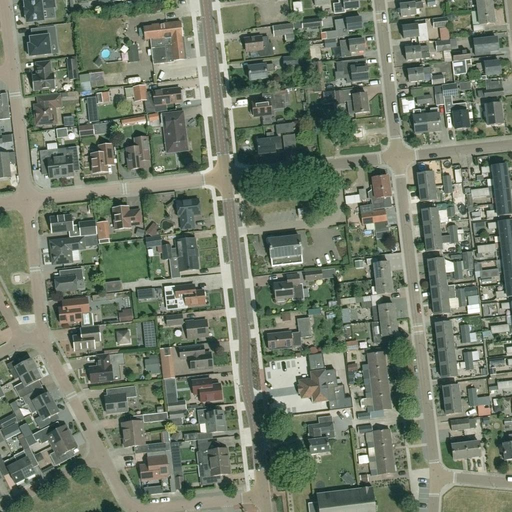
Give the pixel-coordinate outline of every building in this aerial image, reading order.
[(27,23),(43,21),(41,9),(55,8),(53,0),(39,0),(40,1),(25,3),(25,10),(24,10),(24,16),(26,16),(27,23)] [(345,13),(345,11),(360,8),(358,0),(338,0),(339,4),(334,5),(335,15),(345,13)] [(476,0),(477,10),(492,8),(491,0),(476,0)] [(415,10),(423,9),(422,3),(399,5),(401,17),(416,16),(415,10)] [(492,8),(477,10),(479,25),(473,26),(474,32),(484,31),(483,25),(494,24),(492,8)] [(361,18),(338,21),(335,21),(336,32),(326,33),(327,40),(348,37),(348,32),(362,30),(361,18)] [(433,29),(448,27),(447,18),(432,20),(433,29)] [(322,28),(321,20),(303,22),(304,30),(322,28)] [(139,37),(144,37),(144,40),(152,39),(153,41),(171,39),(171,45),(164,46),(164,48),(151,49),(153,66),(174,63),(173,61),(184,60),(182,38),(180,23),(151,26),(151,27),(143,28),(143,29),(138,29),(139,37)] [(286,43),(295,42),(294,35),(293,24),(272,27),(273,38),(285,36),(286,43)] [(427,37),(426,30),(425,24),(402,27),(404,39),(418,38),(418,42),(427,41),(427,37)] [(42,37),(30,38),(30,45),(28,45),(28,48),(26,48),(27,55),(29,55),(29,57),(51,55),(49,44),(57,43),(55,28),(41,29),(42,37)] [(246,52),(259,51),(259,58),(274,56),(272,44),(268,44),(267,38),(261,39),(261,37),(245,40),(246,52)] [(475,53),(497,50),(496,38),(473,41),(475,53)] [(325,49),(336,48),(335,39),(324,41),(325,49)] [(351,58),(351,53),(365,51),(363,40),(341,42),(340,43),(341,59),(351,58)] [(456,40),(449,41),(435,42),(436,53),(450,51),(450,49),(457,48),(456,40)] [(129,46),(129,52),(127,52),(128,60),(128,64),(139,62),(139,59),(138,51),(137,45),(129,46)] [(295,46),(287,47),(288,54),(296,53),(295,46)] [(429,59),(428,53),(427,46),(405,49),(406,61),(429,59)] [(470,60),(469,51),(452,53),(453,62),(470,60)] [(283,68),(285,68),(285,69),(298,68),(297,66),(298,66),(297,57),(282,58),(283,68)] [(77,77),(77,70),(76,60),(69,61),(70,78),(77,77)] [(470,60),(453,62),(454,75),(471,73),(470,60)] [(352,83),(368,81),(366,66),(355,67),(354,61),(336,63),(337,74),(342,73),(343,77),(351,76),(352,83)] [(485,76),(500,74),(499,62),(476,65),(477,70),(485,70),(485,76)] [(50,75),(49,63),(36,65),(37,73),(38,73),(39,76),(32,77),(33,91),(55,89),(54,75),(50,75)] [(266,72),(274,71),(273,65),(265,66),(265,65),(248,67),(249,81),(267,78),(266,72)] [(423,76),(431,75),(430,68),(407,71),(409,83),(424,81),(423,76)] [(432,85),(444,84),(443,75),(431,77),(432,85)] [(442,90),(443,99),(458,97),(456,86),(456,84),(441,86),(442,90)] [(126,99),(135,98),(135,102),(147,101),(145,86),(133,88),(124,89),(126,99)] [(165,104),(181,102),(179,89),(153,92),(155,107),(165,105),(165,104)] [(424,96),(423,89),(410,91),(411,99),(416,98),(417,106),(424,105),(423,96),(424,96)] [(484,99),(503,96),(502,89),(483,91),(484,99)] [(344,102),(347,102),(349,114),(355,113),(355,114),(368,112),(366,95),(354,96),(353,90),(335,92),(330,93),(331,98),(336,97),(337,105),(344,105),(344,102)] [(443,99),(442,90),(434,91),(435,95),(436,107),(444,106),(444,105),(443,99)] [(96,95),(98,104),(106,103),(104,93),(96,95)] [(0,94),(0,120),(10,119),(8,106),(1,107),(0,94)] [(286,94),(274,96),(275,102),(269,102),(252,104),(252,105),(250,105),(249,107),(250,115),(251,117),(254,116),(254,117),(271,115),(270,110),(276,109),(275,104),(287,102),(287,101),(290,100),(290,94),(286,95),(286,94)] [(423,96),(424,105),(432,104),(431,95),(424,96),(423,96)] [(59,96),(45,98),(36,99),(37,107),(35,107),(37,125),(45,124),(45,123),(47,123),(48,124),(49,125),(55,125),(56,123),(56,119),(54,118),(53,108),(60,107),(59,96)] [(96,98),(86,98),(89,123),(98,122),(96,98)] [(455,130),(468,128),(466,111),(466,112),(465,104),(452,105),(453,113),(455,130)] [(487,126),(492,125),(502,124),(500,104),(485,105),(487,126)] [(425,116),(428,133),(441,131),(438,115),(437,109),(430,109),(430,115),(425,116)] [(428,133),(425,116),(425,110),(412,112),(413,117),(412,117),(412,118),(410,119),(409,121),(409,126),(411,127),(413,127),(414,135),(428,133)] [(184,124),(182,114),(181,114),(181,113),(176,114),(160,116),(161,126),(164,126),(167,150),(170,153),(181,151),(186,151),(186,150),(187,150),(186,146),(184,124)] [(93,125),(78,127),(80,138),(94,136),(93,125)] [(48,145),(60,143),(58,133),(46,136),(48,145)] [(266,134),(267,140),(257,141),(258,155),(275,153),(274,147),(280,147),(279,139),(274,140),(273,133),(266,134)] [(294,136),(289,136),(283,137),(284,150),(296,149),(294,136)] [(410,147),(420,145),(419,136),(408,138),(410,147)] [(150,161),(148,150),(147,138),(134,139),(135,149),(126,150),(129,170),(143,168),(143,162),(150,161)] [(99,147),(100,155),(91,155),(93,174),(107,173),(107,167),(113,166),(113,158),(111,146),(99,147)] [(79,162),(77,148),(58,150),(59,158),(61,178),(73,176),(72,162),(79,162)] [(59,158),(58,150),(39,152),(41,166),(48,165),(49,179),(61,178),(59,158)] [(0,179),(11,178),(8,154),(0,154),(0,179)] [(492,172),(493,179),(507,177),(505,165),(481,168),(481,174),(492,172)] [(468,169),(469,176),(470,182),(477,181),(483,180),(482,176),(477,177),(476,168),(468,169)] [(434,188),(433,180),(437,179),(436,173),(432,174),(432,173),(417,175),(419,189),(434,188)] [(383,204),(384,209),(391,207),(390,197),(391,197),(388,176),(380,177),(372,179),(373,186),(371,187),(372,193),(369,194),(369,199),(371,199),(371,200),(372,205),(383,204)] [(443,187),(451,186),(450,176),(442,177),(443,187)] [(508,190),(507,177),(493,179),(494,187),(487,187),(488,189),(470,191),(470,194),(508,190)] [(452,194),(451,186),(443,187),(437,187),(438,195),(444,195),(452,194)] [(436,200),(434,188),(419,189),(421,202),(436,200)] [(479,198),(486,197),(486,199),(495,198),(496,203),(510,202),(508,190),(470,194),(471,195),(466,196),(467,203),(467,207),(468,212),(471,211),(471,207),(473,207),(473,203),(479,202),(479,198)] [(198,200),(177,203),(178,218),(181,217),(182,230),(194,229),(193,221),(192,221),(191,216),(200,215),(198,200)] [(511,214),(510,202),(496,203),(497,210),(486,212),(486,218),(511,214)] [(366,232),(375,230),(373,212),(373,210),(372,205),(359,207),(360,214),(362,226),(366,225),(366,232)] [(436,206),(437,209),(422,211),(424,225),(438,223),(437,212),(446,211),(447,218),(455,217),(454,205),(453,205),(446,206),(444,205),(436,206)] [(128,208),(113,210),(116,230),(130,229),(130,226),(141,225),(140,211),(128,212),(128,208)] [(387,228),(386,222),(384,210),(373,212),(375,230),(387,228)] [(73,231),(71,216),(50,219),(52,234),(73,231)] [(499,235),(511,233),(511,221),(487,224),(488,230),(499,229),(499,235)] [(95,222),(79,224),(80,236),(96,234),(95,222)] [(109,244),(109,240),(107,223),(97,224),(99,241),(99,245),(109,244)] [(440,237),(438,223),(424,225),(425,238),(440,237)] [(484,223),(475,224),(476,233),(485,231),(484,223)] [(154,224),(146,233),(151,238),(159,229),(154,224)] [(448,227),(449,236),(457,235),(456,226),(448,227)] [(135,236),(142,239),(144,232),(137,229),(135,236)] [(511,233),(499,235),(501,248),(511,246),(511,233)] [(457,235),(449,236),(450,245),(458,244),(458,241),(457,235)] [(460,245),(469,245),(469,236),(459,236),(460,245)] [(269,240),(271,259),(272,267),(302,264),(301,256),(299,237),(269,240)] [(440,237),(425,238),(427,252),(442,250),(440,237)] [(52,249),(53,265),(71,262),(70,251),(84,249),(83,239),(60,242),(51,243),(52,249)] [(147,248),(161,246),(160,239),(146,240),(147,248)] [(172,254),(196,250),(194,240),(176,242),(176,250),(172,250),(172,254)] [(170,246),(161,247),(163,261),(171,260),(171,259),(177,258),(179,273),(198,270),(196,250),(172,254),(172,250),(171,250),(170,246)] [(511,246),(501,248),(502,260),(511,258),(511,246)] [(463,262),(464,271),(473,270),(471,253),(462,254),(463,262)] [(375,280),(390,278),(388,263),(378,264),(377,258),(366,260),(367,265),(373,265),(375,280)] [(511,271),(511,258),(502,260),(503,268),(498,268),(498,269),(498,273),(504,273),(504,272),(511,271)] [(428,261),(428,265),(429,275),(444,273),(443,259),(428,261)] [(454,272),(462,271),(460,262),(453,263),(454,272)] [(68,278),(55,279),(57,293),(77,291),(76,283),(84,282),(82,269),(67,271),(68,278)] [(491,278),(496,277),(499,277),(498,273),(498,269),(490,270),(491,278)] [(334,270),(304,273),(305,281),(335,278),(334,270)] [(480,272),(480,278),(481,279),(491,278),(490,270),(480,272)] [(462,271),(454,272),(455,281),(463,280),(462,271)] [(444,273),(429,275),(431,288),(446,287),(444,273)] [(302,285),(299,285),(298,275),(286,277),(287,284),(274,285),(275,299),(292,298),(292,302),(304,300),(302,285)] [(358,303),(364,303),(364,302),(382,300),(381,295),(392,294),(390,278),(375,280),(377,295),(370,296),(371,297),(338,301),(339,306),(358,303)] [(511,283),(505,284),(506,291),(495,292),(496,298),(511,296),(511,283)] [(187,309),(187,307),(205,305),(203,291),(190,292),(189,286),(164,289),(166,311),(187,309)] [(446,287),(431,288),(432,302),(447,300),(456,299),(454,286),(446,287)] [(164,299),(164,287),(154,287),(155,299),(164,299)] [(464,289),(456,290),(457,299),(465,298),(465,297),(477,296),(476,287),(464,289)] [(465,298),(457,299),(458,308),(466,307),(465,298)] [(91,315),(89,312),(87,299),(74,301),(62,302),(63,309),(59,310),(60,324),(81,322),(81,328),(93,327),(91,315)] [(378,307),(380,322),(395,320),(393,305),(383,306),(382,300),(364,302),(364,303),(361,304),(361,309),(372,308),(372,307),(378,307)] [(449,313),(447,300),(432,302),(434,315),(449,313)] [(506,309),(507,316),(511,315),(511,302),(500,304),(501,310),(506,309)] [(133,321),(131,309),(122,310),(123,313),(118,314),(120,323),(133,321)] [(167,326),(183,324),(182,316),(166,317),(167,326)] [(312,338),(310,324),(309,319),(297,320),(299,333),(291,335),(290,333),(267,335),(269,350),(301,346),(300,339),(312,338)] [(397,336),(395,320),(380,322),(382,337),(376,338),(376,344),(387,342),(387,337),(397,336)] [(194,338),(208,336),(206,322),(193,323),(193,322),(185,322),(187,340),(195,339),(194,338)] [(153,323),(142,324),(145,349),(156,347),(153,323)] [(437,339),(452,337),(450,323),(435,325),(437,339)] [(460,326),(460,327),(456,327),(457,336),(461,336),(469,335),(468,325),(460,326)] [(499,326),(499,334),(508,333),(507,328),(507,325),(499,326)] [(491,335),(499,334),(499,326),(490,327),(491,331),(491,335)] [(86,336),(73,338),(75,352),(95,349),(94,342),(100,341),(99,328),(85,330),(86,336)] [(129,331),(116,332),(117,345),(130,344),(129,331)] [(486,341),(492,337),(489,332),(483,335),(486,341)] [(472,333),(473,346),(482,345),(481,333),(472,333)] [(461,336),(462,344),(470,343),(469,335),(461,336)] [(452,337),(437,339),(438,352),(453,350),(452,337)] [(173,346),(162,347),(164,379),(175,378),(173,346)] [(193,348),(179,349),(180,359),(190,358),(191,371),(212,369),(210,353),(204,354),(204,346),(193,348)] [(453,350),(438,352),(440,365),(455,363),(453,350)] [(386,368),(385,360),(384,352),(367,354),(368,365),(362,366),(362,371),(369,370),(386,368)] [(464,362),(472,361),(471,353),(463,354),(464,362)] [(119,355),(109,356),(97,357),(98,368),(89,369),(91,384),(121,381),(119,365),(120,365),(119,355)] [(20,365),(17,360),(7,366),(10,371),(14,369),(20,378),(36,370),(31,360),(20,365)] [(472,361),(464,362),(465,371),(473,370),(472,361)] [(455,363),(440,365),(442,379),(456,377),(455,363)] [(347,365),(348,372),(357,371),(357,364),(347,365)] [(333,388),(337,388),(335,370),(325,372),(325,371),(320,371),(319,366),(314,366),(315,372),(310,372),(311,380),(299,381),(299,386),(297,387),(298,394),(300,394),(301,399),(312,398),(312,404),(329,402),(328,401),(334,400),(333,388)] [(371,384),(388,382),(386,368),(369,370),(370,379),(364,380),(364,385),(371,384)] [(16,392),(20,400),(22,399),(34,392),(31,385),(41,380),(36,370),(20,378),(25,388),(16,392)] [(200,394),(201,402),(222,400),(220,385),(207,387),(206,380),(192,382),(194,395),(200,394)] [(365,394),(366,398),(366,399),(389,396),(388,382),(371,384),(372,393),(365,394)] [(444,402),(459,400),(457,386),(443,388),(444,402)] [(127,413),(129,412),(127,399),(137,398),(135,387),(114,390),(115,395),(113,397),(105,398),(107,414),(119,413),(121,414),(127,413)] [(469,399),(477,398),(475,389),(468,390),(469,399)] [(34,392),(22,399),(26,406),(27,405),(32,415),(54,403),(49,393),(38,399),(34,392)] [(389,396),(366,399),(367,404),(373,404),(373,407),(367,408),(367,413),(374,412),(374,411),(391,409),(389,396)] [(478,407),(477,398),(469,399),(470,408),(478,407)] [(459,400),(444,402),(446,415),(461,413),(459,400)] [(168,412),(186,410),(185,401),(167,403),(168,412)] [(32,415),(37,412),(40,417),(35,420),(40,430),(51,425),(48,419),(59,413),(54,403),(32,415)] [(184,418),(183,411),(169,413),(170,420),(184,418)] [(224,422),(223,411),(205,414),(206,424),(224,422)] [(167,413),(143,416),(144,424),(168,421),(167,413)] [(357,414),(358,419),(358,421),(371,419),(370,413),(357,414)] [(3,428),(19,420),(17,415),(1,423),(3,428)] [(327,439),(334,438),(332,423),(331,417),(318,418),(319,425),(308,426),(310,441),(308,441),(310,455),(329,453),(327,439)] [(504,427),(511,425),(511,422),(511,418),(503,419),(504,427)] [(473,419),(468,419),(462,420),(464,431),(469,430),(469,427),(474,427),(473,419)] [(464,431),(462,420),(450,422),(452,432),(464,431)] [(143,434),(142,422),(123,425),(124,436),(143,434)] [(224,422),(206,424),(207,434),(226,432),(224,422)] [(6,440),(20,433),(16,424),(1,431),(6,440)] [(52,433),(49,427),(33,436),(36,442),(39,440),(42,445),(49,441),(52,447),(72,437),(66,426),(52,433)] [(373,433),(372,433),(372,426),(357,427),(358,435),(365,434),(367,444),(368,449),(375,448),(391,446),(389,431),(373,433)] [(144,446),(143,434),(124,436),(125,448),(144,446)] [(146,446),(147,454),(172,451),(170,434),(163,434),(165,444),(146,446)] [(504,461),(511,459),(511,435),(509,436),(510,444),(502,444),(504,461)] [(24,437),(18,440),(24,451),(29,448),(24,437)] [(55,453),(50,456),(56,467),(67,461),(64,455),(77,448),(72,437),(52,447),(55,453)] [(467,458),(480,456),(479,442),(471,443),(470,439),(465,440),(467,458)] [(465,440),(459,441),(460,445),(452,446),(454,460),(467,458),(465,440)] [(229,462),(227,449),(211,451),(210,443),(198,445),(200,465),(229,462)] [(376,462),(393,460),(391,446),(375,448),(376,457),(369,458),(370,463),(376,462)] [(158,459),(153,459),(153,465),(140,467),(142,482),(162,479),(162,478),(174,477),(174,472),(171,451),(157,453),(158,459)] [(14,458),(26,480),(36,475),(24,453),(20,455),(23,461),(17,463),(15,458),(14,458)] [(368,463),(367,456),(358,457),(359,464),(368,463)] [(14,458),(4,463),(16,485),(26,480),(14,458)] [(378,475),(395,473),(393,460),(376,462),(377,471),(371,472),(371,477),(378,476),(378,475)] [(229,462),(200,465),(203,484),(215,483),(214,477),(231,475),(229,462)] [(52,466),(42,472),(44,477),(55,472),(52,466)] [(174,477),(176,491),(184,490),(182,471),(174,472),(174,477)] [(272,487),(285,487),(286,474),(272,473),(272,487)] [(163,487),(146,489),(147,496),(164,494),(163,487)] [(375,511),(372,487),(324,493),(316,494),(317,502),(308,503),(309,511),(375,511)]
